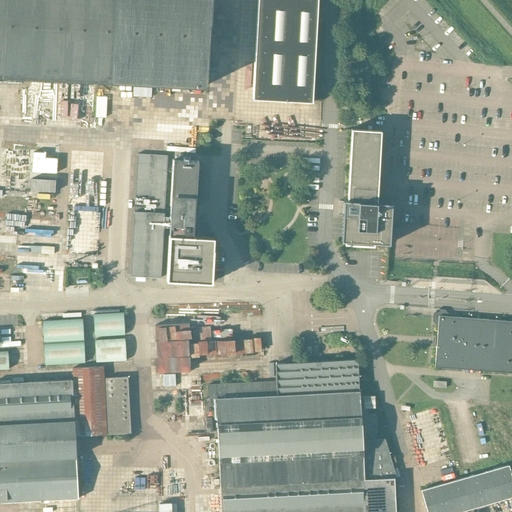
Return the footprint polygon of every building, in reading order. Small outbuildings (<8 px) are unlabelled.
[(209,0),(0,0),(0,74),(204,86),(209,0)] [(257,0),(252,99),(312,102),(317,0),(257,0)] [(380,130),(351,129),(344,245),(374,247),(374,243),(389,244),(391,203),(376,202),(380,130)] [(167,154),(137,154),(130,275),(160,277),(163,227),(169,227),(166,280),(211,283),(213,238),(192,236),(193,226),(194,226),(198,161),(172,159),(169,217),(163,216),(167,154)] [(18,226),(17,242),(52,244),(53,228),(18,226)] [(435,366),(511,372),(511,321),(493,320),(490,320),(468,318),(446,316),(446,315),(443,311),(437,311),(434,313),(434,319),(437,322),(438,322),(435,366)] [(123,313),(93,314),(94,336),(124,334),(123,313)] [(82,318),(42,320),(43,342),(83,339),(82,318)] [(124,339),(94,340),(95,362),(125,360),(124,339)] [(83,341),(43,343),(44,364),(84,362),(83,341)] [(8,351),(0,351),(0,369),(9,369),(8,351)] [(365,511),(362,440),(377,439),(375,414),(368,415),(368,408),(374,407),(374,396),(359,396),(358,380),(366,380),(366,376),(358,376),(357,359),(275,363),(276,381),(208,385),(208,398),(204,398),(204,411),(217,410),(221,511),(365,511)] [(73,372),(76,436),(106,434),(103,366),(72,368),(73,372)] [(105,378),(108,434),(130,433),(127,377),(105,378)] [(0,502),(55,499),(77,498),(71,380),(0,383),(0,502)] [(511,425),(505,402),(482,408),(497,461),(508,457),(503,440),(511,437),(511,425)] [(393,469),(384,439),(362,440),(365,511),(395,511),(394,478),(400,476),(397,467),(393,469)] [(488,471),(462,478),(421,490),(427,511),(454,511),(511,495),(511,480),(508,465),(488,471)] [(219,511),(218,490),(202,491),(202,511),(219,511)]
